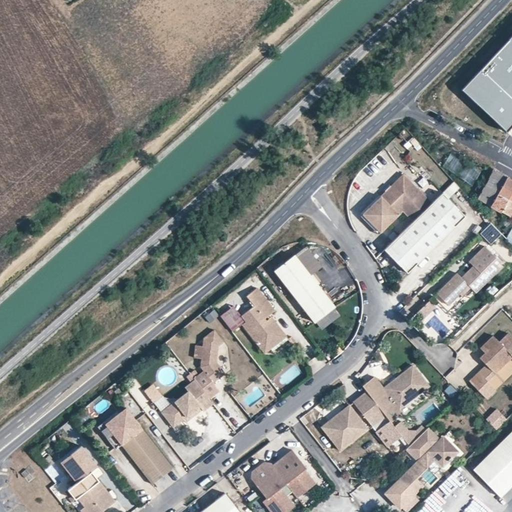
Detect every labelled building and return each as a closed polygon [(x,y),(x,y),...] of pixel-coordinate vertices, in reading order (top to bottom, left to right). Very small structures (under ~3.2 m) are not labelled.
[(511,33),(462,88),(506,131),(511,124),(511,33)] [(449,157),(443,166),(472,186),(479,176),(449,157)] [(481,200),(489,204),(503,174),(495,170),(486,188),(479,185),(476,193),(483,196),(481,200)] [(431,203),(403,174),(362,213),(380,232),(404,209),(414,220),(431,203)] [(489,204),(511,217),(511,202),(510,202),(511,198),(511,178),(503,174),(489,204)] [(465,216),(442,192),(431,203),(414,220),(385,248),(408,271),(465,216)] [(380,232),(362,213),(360,215),(378,234),(380,232)] [(306,245),(296,253),(311,273),(321,265),(306,245)] [(495,258),(484,246),(468,262),(472,266),(467,271),(469,274),(463,280),(460,277),(456,273),(435,293),(446,305),(458,294),(460,296),(469,287),(474,293),(502,266),(494,258),(495,258)] [(311,273),(296,253),(276,268),(316,320),(336,305),(311,273)] [(469,274),(467,271),(460,277),(463,280),(469,274)] [(276,308),(258,285),(248,293),(255,303),(243,313),(247,319),(243,321),(259,342),(262,340),(276,342),(287,334),(276,319),(274,321),(270,317),(268,319),(266,316),(276,308)] [(474,293),(469,287),(460,296),(458,294),(446,305),(435,293),(432,296),(450,315),(474,293)] [(423,317),(436,304),(430,298),(417,310),(423,317)] [(235,303),(222,313),(234,329),(243,321),(247,319),(243,313),(235,303)] [(196,377),(212,398),(218,392),(213,385),(225,375),(216,364),(218,347),(224,342),(214,329),(203,338),(202,347),(195,346),(193,358),(200,359),(200,368),(203,371),(196,377)] [(511,335),(508,332),(500,341),(493,335),(483,345),(488,349),(485,352),(480,357),(495,373),(511,356),(511,335)] [(259,342),(265,351),(276,342),(262,340),(259,342)] [(458,390),(469,380),(465,376),(478,362),(470,354),(446,378),(458,390)] [(429,385),(413,364),(401,374),(403,376),(400,379),(398,376),(383,387),(374,375),(363,384),(367,390),(391,421),(402,412),(399,408),(429,385)] [(495,373),(487,364),(479,371),(496,389),(504,381),(495,373)] [(496,389),(479,371),(470,380),(487,398),(496,389)] [(196,377),(195,375),(185,383),(188,387),(161,408),(173,423),(200,402),(203,407),(213,399),(212,398),(196,377)] [(459,392),(452,384),(446,390),(454,397),(459,392)] [(391,421),(367,390),(353,401),(386,444),(400,433),(391,421)] [(202,405),(200,402),(184,415),(186,418),(202,405)] [(142,424),(126,403),(105,419),(104,417),(98,422),(115,444),(121,440),(142,424)] [(368,428),(349,404),(336,414),(338,416),(323,427),(340,449),(368,428)] [(487,418),(497,428),(509,417),(499,407),(487,418)] [(338,416),(336,414),(322,425),(323,427),(338,416)] [(173,464),(142,424),(121,440),(152,480),(173,464)] [(439,439),(427,426),(407,444),(412,450),(411,451),(418,459),(428,449),(436,458),(441,464),(456,450),(442,435),(439,439)] [(511,488),(511,434),(475,471),(502,498),(511,488)] [(61,458),(77,479),(92,468),(97,463),(82,442),(61,458)] [(305,465),(292,447),(272,462),(270,459),(263,458),(251,467),(249,475),(265,494),(261,497),(272,511),(280,511),(293,503),(285,493),(291,488),(296,495),(314,481),(303,467),(305,465)] [(418,459),(406,470),(414,478),(436,458),(428,449),(418,459)] [(30,466),(21,473),(28,482),(37,474),(30,466)] [(90,511),(97,511),(115,498),(92,468),(77,479),(68,486),(75,496),(77,494),(84,503),(90,511)] [(414,478),(406,470),(384,491),(398,505),(420,485),(414,478)] [(240,511),(226,493),(200,511),(240,511)] [(90,511),(84,503),(80,506),(84,511),(90,511)]
